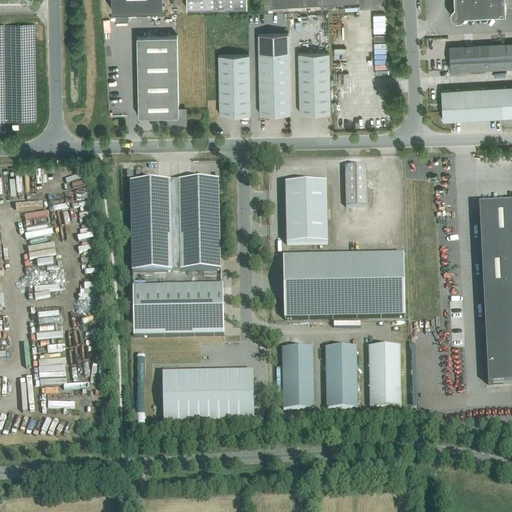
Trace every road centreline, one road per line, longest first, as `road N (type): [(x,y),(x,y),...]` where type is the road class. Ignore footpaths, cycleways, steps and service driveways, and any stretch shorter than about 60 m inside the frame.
road 1 (tertiary): [(511,468),(438,451),(383,449),(0,472)]
road 2 (unknown): [(465,165),(480,388),(488,398),(511,398)]
road 3 (unclassified): [(244,144),(247,338)]
road 4 (unclassified): [(56,147),(244,144)]
road 5 (unclassified): [(244,144),(416,140)]
road 6 (unclassified): [(56,147),(53,0)]
road 7 (unclassified): [(416,140),(409,0)]
